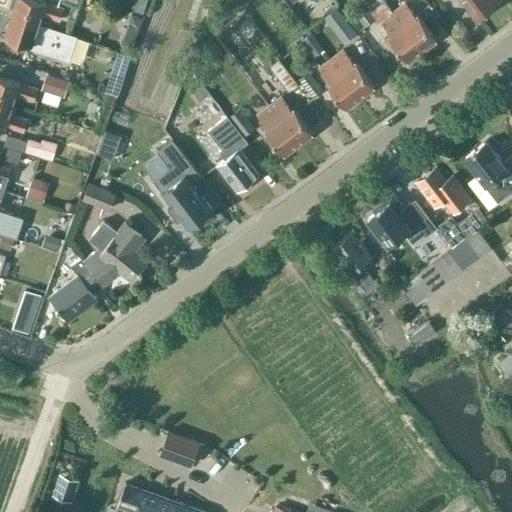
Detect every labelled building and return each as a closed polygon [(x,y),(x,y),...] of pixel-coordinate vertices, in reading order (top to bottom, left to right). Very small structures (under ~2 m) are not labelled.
[(14,8),(12,15),(40,23),(43,13),(61,19),(65,9),(46,3),(47,2),(40,0),(12,0),(11,5),(12,7),(14,8)] [(133,0),(132,7),(143,11),(146,0),(133,0)] [(364,0),(347,14),(360,31),(376,19),(379,23),(381,22),(390,34),(389,35),(409,61),(423,50),(394,12),(384,0),(364,0)] [(463,0),(477,17),(487,10),(488,12),(497,5),(496,3),(498,2),(496,0),(463,0)] [(405,3),(402,5),(394,12),(423,50),(437,39),(417,13),(415,15),(405,3)] [(345,42),(360,31),(347,14),(345,16),(338,6),(324,16),(345,42)] [(131,12),(129,19),(131,25),(139,27),(143,16),(131,12)] [(12,15),(5,36),(33,45),(32,48),(69,61),(77,35),(74,35),(40,23),(12,15)] [(128,23),(121,42),(133,46),(139,27),(131,25),(128,23)] [(312,31),(302,39),(315,56),(325,48),(312,31)] [(117,49),(105,88),(118,92),(130,53),(117,49)] [(344,49),(332,59),(361,97),(375,86),(355,60),(353,62),(344,49)] [(279,57),(269,65),(288,90),(298,82),(279,57)] [(346,108),(361,97),(332,59),(319,68),(329,80),(327,82),(346,108)] [(253,66),(245,73),(251,82),(260,75),(253,66)] [(309,71),(300,78),(314,97),(324,90),(309,71)] [(46,72),(41,87),(63,95),(68,79),(46,72)] [(17,94),(35,100),(39,89),(20,83),(20,82),(0,75),(0,99),(13,104),(17,94)] [(282,96),(278,99),(270,105),(299,143),(313,133),(294,107),(292,108),(282,96)] [(10,113),(13,104),(0,99),(0,123),(6,126),(6,125),(25,131),(29,119),(10,113)] [(285,154),(299,143),(270,105),(257,115),(267,127),(265,128),(285,154)] [(240,107),(228,116),(243,136),(255,128),(240,107)] [(243,136),(228,116),(228,115),(209,130),(223,148),(220,151),(226,158),(218,164),(240,192),(250,184),(248,181),(258,174),(239,149),(248,142),(243,136)] [(103,129),(95,152),(112,158),(120,135),(103,129)] [(7,133),(4,144),(25,151),(28,140),(7,133)] [(41,141),(37,155),(53,159),(58,142),(42,138),(41,141)] [(169,166),(153,179),(171,203),(168,205),(178,217),(181,215),(189,226),(212,209),(192,182),(201,175),(172,138),(157,150),(169,166)] [(487,140),(465,157),(478,175),(470,182),(489,207),(498,200),(511,189),(511,154),(503,161),(487,140)] [(4,145),(0,157),(18,162),(22,151),(4,145)] [(0,188),(5,190),(9,180),(12,170),(0,165),(0,188)] [(435,205),(444,198),(452,208),(470,194),(448,166),(442,171),(437,165),(416,182),(435,205)] [(33,177),(27,196),(43,202),(49,182),(33,177)] [(90,182),(83,198),(109,209),(116,193),(90,182)] [(377,211),(369,217),(388,243),(405,231),(412,240),(425,231),(426,234),(436,227),(434,224),(422,208),(416,200),(402,210),(402,209),(402,208),(403,208),(402,207),(403,207),(402,207),(402,206),(402,205),(402,204),(401,204),(401,203),(394,194),(374,208),(377,211)] [(0,232),(16,237),(22,217),(0,210),(0,232)] [(437,225),(452,245),(458,241),(467,234),(452,214),(437,225)] [(83,258),(90,268),(102,284),(120,271),(133,280),(149,260),(132,247),(142,234),(125,220),(117,229),(104,219),(89,238),(99,245),(95,250),(83,258)] [(477,226),(467,234),(482,253),(492,246),(477,226)] [(349,267),(345,270),(363,295),(378,284),(362,263),(372,256),(353,231),(333,245),(349,267)] [(2,233),(0,238),(0,245),(10,249),(13,237),(2,233)] [(472,261),(482,253),(467,234),(458,241),(472,261)] [(50,235),(47,247),(60,251),(64,239),(50,235)] [(463,267),(472,261),(458,241),(452,245),(449,247),(463,267)] [(449,247),(440,254),(454,274),(463,267),(449,247)] [(69,248),(64,252),(70,260),(76,256),(69,248)] [(0,252),(0,276),(6,279),(11,262),(5,260),(6,254),(0,252)] [(430,261),(445,281),(454,274),(440,254),(430,261)] [(430,261),(421,268),(435,288),(445,281),(430,261)] [(93,291),(102,284),(90,268),(80,275),(79,274),(50,296),(67,319),(97,297),(93,291)] [(412,275),(426,295),(435,288),(421,268),(412,275)] [(416,302),(426,295),(412,275),(401,283),(416,302)] [(25,289),(17,314),(32,319),(41,294),(25,289)] [(429,320),(410,334),(417,344),(436,330),(429,320)] [(511,353),(499,364),(507,373),(511,368),(511,353)] [(169,431),(160,453),(190,464),(199,442),(169,431)] [(355,479),(338,454),(328,460),(345,486),(355,479)] [(127,509),(126,511),(170,511),(174,500),(126,482),(125,482),(117,505),(127,509)] [(208,511),(174,500),(170,511),(208,511)] [(336,511),(310,502),(306,511),(291,508),(289,511),(336,511)]
